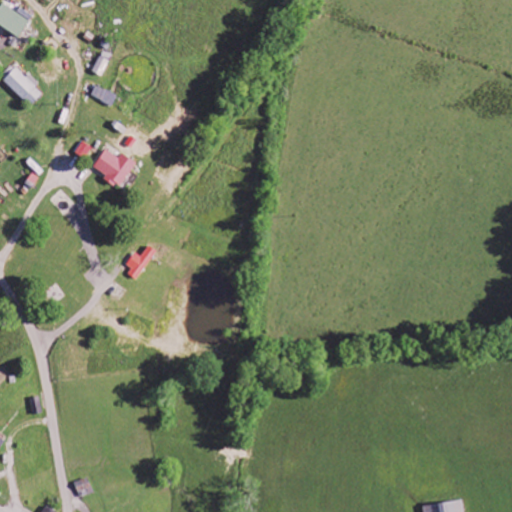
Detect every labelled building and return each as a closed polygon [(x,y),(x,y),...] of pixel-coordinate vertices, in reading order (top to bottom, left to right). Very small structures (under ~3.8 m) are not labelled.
[(35,17),(21,8),(18,12),(5,3),(0,10),(0,23),(20,38),(35,17)] [(103,77),(114,56),(105,51),(94,72),(103,77)] [(32,107),(46,92),(29,76),(28,78),(17,68),(5,81),(32,107)] [(119,96),(98,86),(92,97),(114,108),(119,96)] [(76,152),(86,159),(94,148),(84,142),(76,152)] [(120,159),(108,150),(94,169),(122,188),(139,164),(124,153),(120,159)] [(140,279),(159,252),(151,246),(143,257),(137,253),(126,268),(140,279)] [(34,416),(44,414),(41,397),(31,399),(34,416)] [(83,498),(96,493),(89,478),(77,483),(83,498)] [(466,511),(465,501),(426,506),(426,511),(466,511)]
